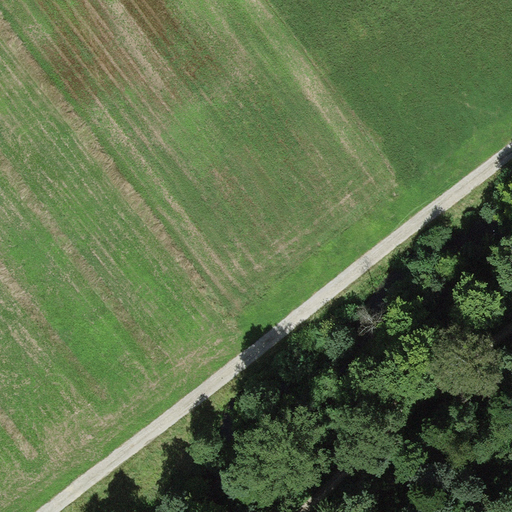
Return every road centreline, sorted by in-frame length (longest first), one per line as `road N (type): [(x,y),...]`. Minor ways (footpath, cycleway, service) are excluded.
road 1 (track): [(511,146),(40,511)]
road 2 (track): [(290,511),(511,332)]
